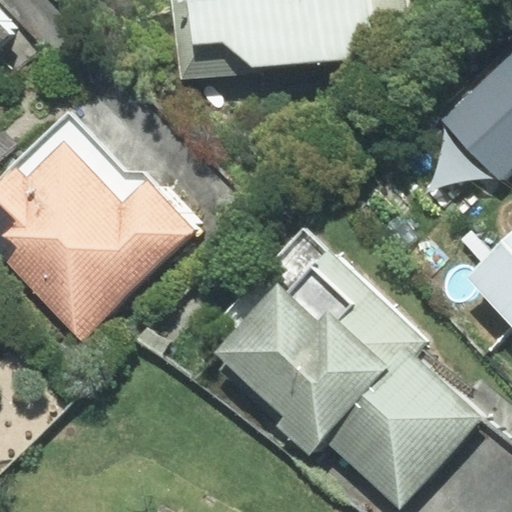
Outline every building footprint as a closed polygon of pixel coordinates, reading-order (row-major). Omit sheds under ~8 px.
[(171,0),(182,78),(411,58),(403,0),(171,0)] [(495,177),(511,161),(511,53),(442,118),(495,177)] [(0,264),(83,347),(202,230),(144,171),(125,171),(69,116),(0,184),(0,264)] [(324,444),(399,511),(486,418),(416,355),(428,342),(304,231),(216,328),(229,340),(218,353),(284,412),(274,424),(311,458),(324,444)] [(511,233),(465,277),(511,325),(511,233)]
